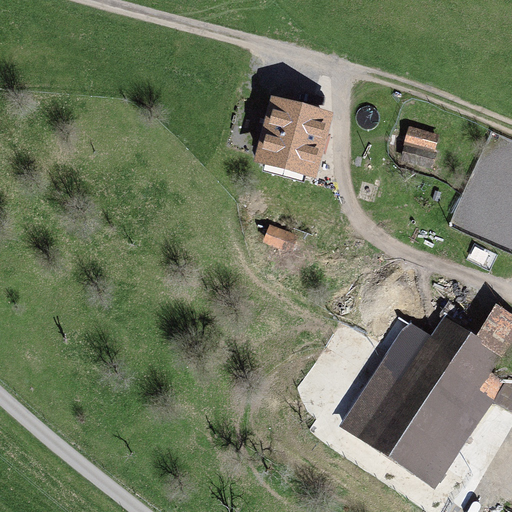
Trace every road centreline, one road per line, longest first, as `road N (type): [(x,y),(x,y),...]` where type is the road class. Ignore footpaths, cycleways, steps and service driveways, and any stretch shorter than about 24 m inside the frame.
road 1 (track): [(100,0),(511,135)]
road 2 (track): [(511,305),(358,239),(343,74)]
road 3 (unclassified): [(142,511),(0,392)]
